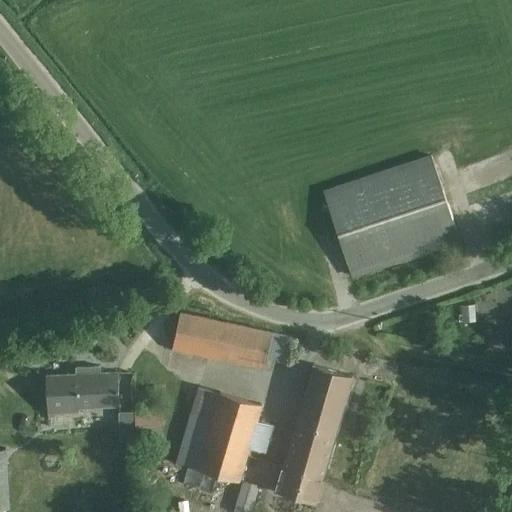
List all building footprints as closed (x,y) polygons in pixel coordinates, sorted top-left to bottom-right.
[(435,161),(326,196),(354,283),(463,248),(435,161)] [(477,305),(463,306),(464,322),(477,322),(477,305)] [(167,348),(170,349),(263,366),(265,353),(276,355),(281,328),(175,308),(167,348)] [(321,501),(355,377),(312,365),(277,489),(321,501)] [(120,403),(119,392),(118,372),(101,373),(100,366),(76,367),(76,374),(46,375),(48,411),(80,409),(80,405),(120,403)] [(200,381),(199,383),(173,483),(212,494),(218,471),(239,476),(246,449),(267,454),(274,428),(253,423),(260,396),(200,381)] [(121,410),(121,428),(147,428),(147,410),(121,410)] [(0,448),(0,508),(10,508),(7,448),(0,448)] [(67,454),(44,452),(41,473),(43,473),(43,478),(64,481),(67,454)] [(99,508),(102,460),(75,458),(72,506),(99,508)] [(220,511),(232,511),(243,487),(227,481),(215,510),(220,511)]
